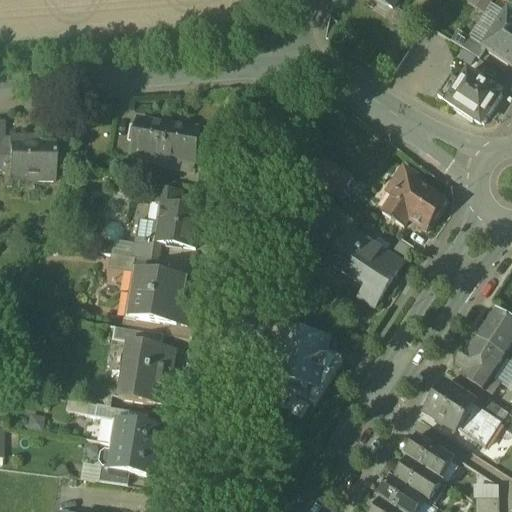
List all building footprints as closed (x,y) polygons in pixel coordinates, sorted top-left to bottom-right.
[(372,0),(392,12),(399,0),(372,0)] [(485,51),(485,52),(486,52),(511,69),(511,18),(509,16),(485,51)] [(485,51),(459,34),(452,44),(480,62),(486,52),(485,52),(485,51)] [(480,63),(461,51),(456,60),(474,72),(480,63)] [(502,97),(468,75),(461,86),(452,81),(439,100),(482,128),(502,97)] [(170,128),(138,123),(133,156),(164,162),(170,128)] [(0,172),(12,173),(12,141),(5,141),(5,125),(0,125),(0,172)] [(201,133),(170,128),(164,162),(172,163),(171,173),(188,176),(190,166),(196,167),(201,133)] [(41,140),(12,140),(12,141),(12,173),(12,180),(33,180),(33,184),(48,184),(49,181),(56,181),(57,147),(41,147),(41,140)] [(354,182),(325,163),(324,164),(325,165),(318,177),(317,176),(316,177),(345,195),(345,194),(344,194),(352,182),(353,183),(354,182)] [(446,206),(414,185),(417,179),(404,171),(390,192),(398,197),(384,218),(404,232),(409,224),(427,236),(446,206)] [(223,179),(201,176),(199,190),(220,193),(223,179)] [(183,196),(155,191),(152,205),(164,207),(164,206),(181,209),(183,196)] [(181,209),(164,206),(164,207),(160,227),(160,228),(165,228),(161,248),(162,248),(196,253),(200,228),(198,227),(201,213),(181,209)] [(357,226),(331,209),(315,207),(308,253),(332,256),(335,258),(350,234),(351,235),(357,226)] [(160,227),(142,224),(139,242),(156,245),(155,246),(161,248),(165,228),(160,228),(160,227)] [(351,235),(350,234),(335,258),(329,267),(366,291),(359,302),(375,312),(405,266),(404,266),(403,268),(385,257),(390,250),(378,243),(374,249),(351,235)] [(139,242),(135,263),(136,264),(159,267),(162,248),(161,248),(155,246),(156,245),(139,242)] [(159,267),(136,264),(134,275),(139,276),(168,281),(170,269),(159,267)] [(168,281),(139,276),(134,302),(127,301),(122,334),(129,335),(131,323),(170,330),(168,342),(192,346),(199,309),(187,307),(191,284),(168,281)] [(511,326),(495,315),(477,344),(506,363),(511,353),(511,326)] [(170,330),(131,323),(129,335),(155,339),(168,342),(170,330)] [(332,342),(279,334),(271,387),(282,389),(316,409),(343,365),(327,356),(329,344),(332,344),(332,342)] [(155,339),(131,336),(129,347),(135,348),(135,347),(154,350),(155,339)] [(506,363),(477,344),(469,356),(467,355),(465,357),(461,358),(459,361),(458,367),(457,369),(469,377),(466,382),(485,394),(486,394),(493,398),(500,388),(493,384),(506,363)] [(135,348),(129,347),(121,403),(169,411),(173,389),(168,388),(174,354),(154,350),(135,347),(135,348)] [(475,407),(446,387),(427,416),(456,436),(458,434),(475,407)] [(509,417),(480,399),(475,407),(504,426),(509,417)] [(98,411),(72,407),(70,418),(96,422),(98,411)] [(504,426),(475,407),(458,434),(486,452),(504,426)] [(166,433),(115,424),(111,449),(117,450),(162,458),(166,433)] [(455,463),(419,439),(418,441),(406,460),(405,460),(405,461),(408,463),(441,484),(454,464),(455,463)] [(110,455),(106,454),(101,458),(99,468),(102,473),(103,473),(113,475),(117,450),(111,449),(110,455)] [(162,458),(117,450),(113,475),(131,478),(158,483),(162,458)] [(441,484),(408,463),(395,483),(395,484),(427,505),(427,506),(431,508),(431,507),(431,506),(444,487),(445,486),(441,484)] [(103,473),(102,473),(100,487),(129,491),(131,478),(113,475),(103,473)] [(427,505),(395,484),(395,483),(392,481),(377,503),(381,505),(392,511),(423,511),(427,506),(427,505)] [(500,491),(477,491),(477,503),(499,503),(499,491),(500,491)] [(499,503),(477,503),(477,511),(499,511),(500,503),(499,503)]
